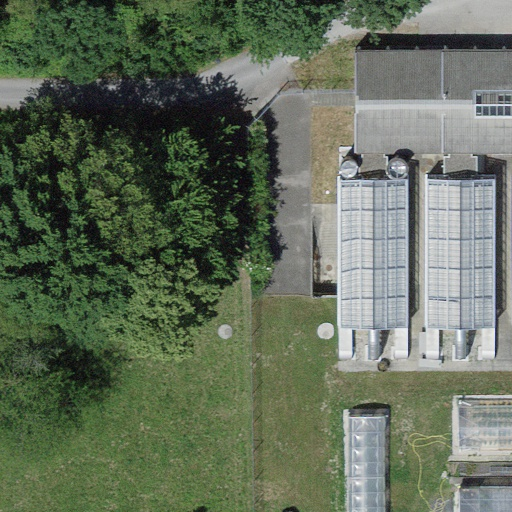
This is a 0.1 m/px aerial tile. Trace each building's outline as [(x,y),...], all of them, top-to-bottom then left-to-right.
[(511,48),(358,48),(358,85),(358,152),(366,152),(396,152),(452,153),(483,153),(511,152),(511,48)] [(396,181),(396,152),(366,152),(365,181),(396,181)] [(483,182),(483,153),(452,153),(451,182),(483,182)] [(365,181),(346,181),(345,328),(414,328),(415,181),(396,181),(365,181)] [(451,182),(432,181),(431,328),(500,329),(501,182),(483,182),(451,182)] [(511,511),(511,486),(457,488),(457,511),(511,511)]
